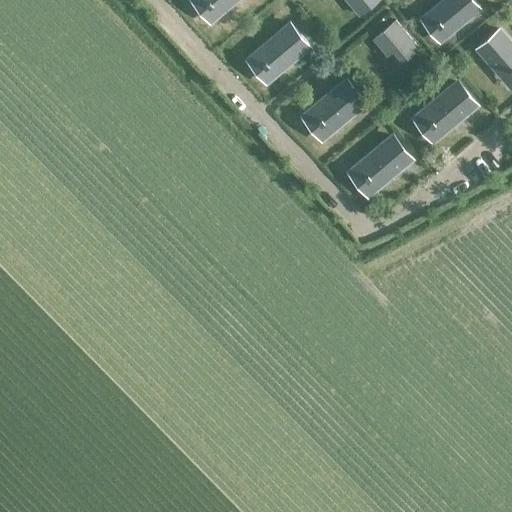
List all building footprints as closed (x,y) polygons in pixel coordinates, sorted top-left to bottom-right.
[(208,0),(218,12),(232,0),(208,0)] [(348,0),(360,14),(376,0),(348,0)] [(440,0),(454,16),(470,3),(473,0),(440,0)] [(293,20),(259,48),(277,70),(311,42),(293,20)] [(395,20),(374,37),(389,54),(395,49),(403,58),(417,46),(395,20)] [(511,42),(500,28),(478,47),(505,77),(511,71),(511,42)] [(346,79),(312,108),(330,130),(365,102),(346,79)] [(457,81),(423,110),(441,132),(476,103),(457,81)] [(392,135),(358,164),(376,186),(411,157),(392,135)]
